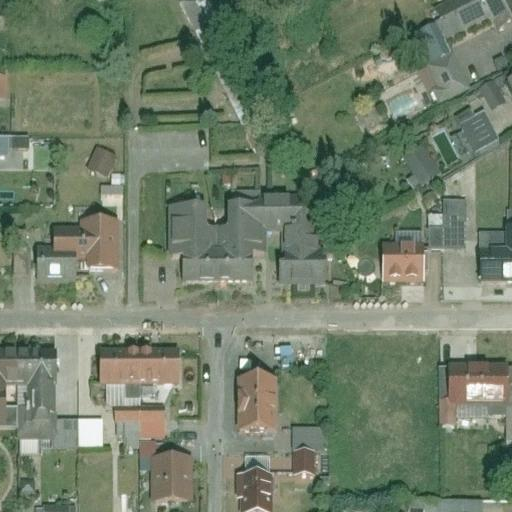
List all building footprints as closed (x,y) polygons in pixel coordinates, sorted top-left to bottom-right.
[(190,0),(191,2),(183,4),(191,34),(216,27),(208,0),(190,0)] [(429,101),(461,84),(440,42),(477,23),(483,34),(511,19),(511,7),(508,0),(463,0),(465,4),(402,37),(427,87),(423,89),(429,101)] [(511,124),(511,123),(511,72),(490,84),(511,124)] [(458,166),(498,149),(484,114),(471,120),(468,112),(453,119),(460,134),(447,139),(458,166)] [(0,139),(0,160),(9,160),(9,153),(27,153),(27,138),(0,139)] [(417,189),(439,178),(422,147),(400,159),(417,189)] [(152,207),(152,259),(166,259),(166,286),(245,286),(245,231),(268,231),(268,287),(318,287),(318,258),(308,258),(308,212),(290,212),(290,195),(219,195),(219,228),(203,228),(203,207),(152,207)] [(439,203),(440,217),(425,218),(426,253),(465,251),(462,202),(439,203)] [(67,288),(66,274),(109,274),(108,222),(70,222),(70,230),(42,230),(42,249),(23,249),(23,288),(67,288)] [(466,250),(466,282),(511,280),(511,225),(494,226),(494,249),(466,250)] [(415,285),(414,244),(369,245),(370,286),(415,285)] [(88,388),(129,388),(130,350),(89,350),(88,388)] [(129,388),(170,389),(171,351),(130,350),(129,388)] [(0,428),(3,428),(2,388),(18,387),(19,415),(9,415),(10,442),(52,441),(50,351),(0,352),(0,428)] [(439,406),(497,406),(497,447),(511,447),(511,369),(439,369),(439,406)] [(221,381),(222,437),(275,437),(274,381),(221,381)] [(110,427),(126,426),(127,444),(164,441),(162,415),(109,419),(110,427)] [(290,454),(322,455),(322,431),(290,431),(290,454)] [(313,456),(297,456),(297,480),(313,480),(313,456)] [(139,507),(183,506),(183,460),(138,461),(139,507)] [(228,480),(228,511),(273,511),(273,479),(228,480)]
